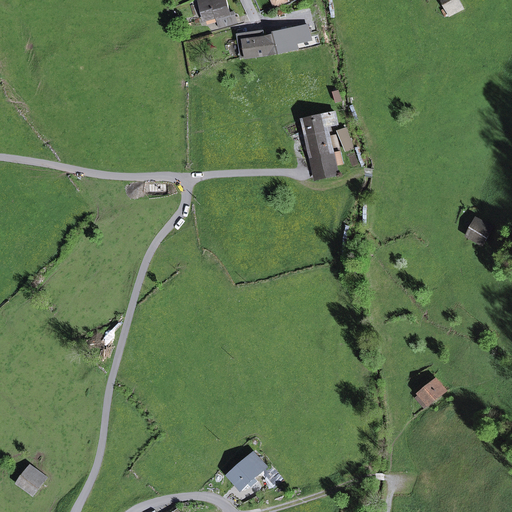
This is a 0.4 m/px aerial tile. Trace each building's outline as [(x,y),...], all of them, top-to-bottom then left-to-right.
[(217,18),(220,27),(237,22),(235,13),(231,14),(226,0),(218,0),(212,2),(210,2),(202,5),(201,5),(205,21),(217,18)] [(443,0),(451,16),(464,9),(459,0),(443,0)] [(275,35),(292,33),(291,31),(291,27),(273,29),(275,35)] [(296,49),(294,39),(302,37),(300,28),(291,31),(292,33),(275,35),(265,38),(264,32),(239,35),(242,59),(278,54),(296,49)] [(333,93),(336,103),(342,101),(339,91),(333,93)] [(304,120),(307,137),(309,136),(329,132),(328,127),(338,124),(336,113),(304,120)] [(339,131),(342,140),(350,137),(346,128),(339,131)] [(318,179),(339,174),(329,132),(309,136),(318,179)] [(479,219),(468,237),(484,246),(495,228),(479,219)] [(437,381),(420,394),(429,405),(446,391),(437,381)] [(274,475),(256,454),(243,465),(256,479),(258,477),(259,476),(264,483),(274,475)] [(252,487),(258,482),(256,479),(243,465),(231,476),(243,491),(250,485),(252,487)] [(33,467),(19,484),(34,495),(47,478),(33,467)] [(281,483),(274,475),(264,483),(259,476),(258,477),(270,492),(281,483)]
